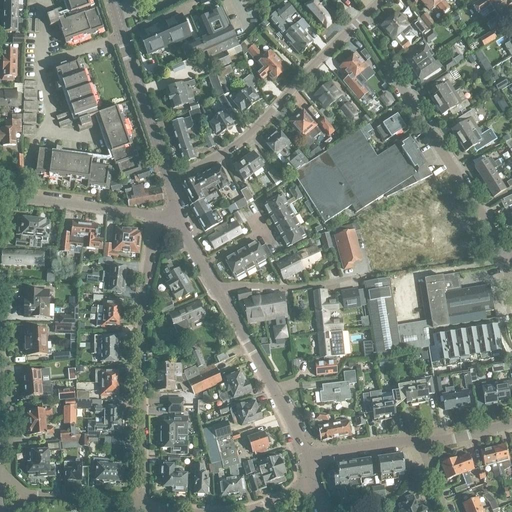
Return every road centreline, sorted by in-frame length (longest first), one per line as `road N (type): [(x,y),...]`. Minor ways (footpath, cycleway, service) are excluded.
road 1 (residential): [(141,505),(140,302),(153,215)]
road 2 (residential): [(166,181),(250,136),(380,0)]
road 3 (residential): [(505,259),(387,68)]
road 4 (residential): [(306,456),(214,286)]
road 5 (residential): [(166,181),(121,36)]
road 6 (residential): [(214,286),(296,287),(359,277)]
road 7 (residential): [(30,199),(29,150),(50,111),(41,64)]
road 8 (residential): [(153,215),(30,199)]
